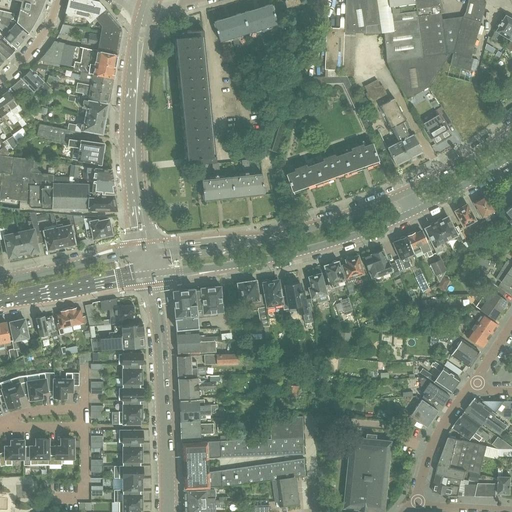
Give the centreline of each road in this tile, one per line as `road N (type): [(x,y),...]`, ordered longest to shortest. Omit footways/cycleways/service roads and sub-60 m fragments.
road 1 (primary): [(149,274),(268,259),(413,212)]
road 2 (primary): [(404,193),(256,241),(146,253)]
road 3 (primary): [(146,253),(132,115),(149,2)]
road 4 (secondary): [(167,511),(162,355),(149,274)]
road 5 (primary): [(0,303),(149,274)]
road 6 (primary): [(146,253),(0,282)]
road 7 (unclassified): [(414,501),(437,432),(474,382)]
road 8 (primary): [(511,129),(404,193)]
